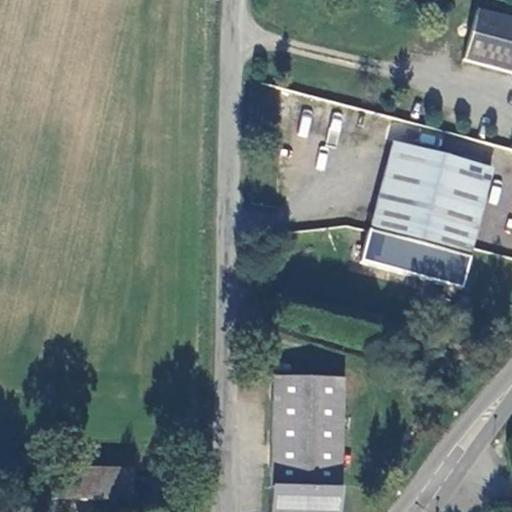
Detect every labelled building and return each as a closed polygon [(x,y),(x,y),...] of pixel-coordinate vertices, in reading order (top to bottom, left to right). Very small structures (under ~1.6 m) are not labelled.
[(511,19),(481,11),(466,59),(511,72),(511,19)] [(490,172),(396,144),(363,259),(456,287),(490,172)] [(268,376),(267,491),(340,491),(341,377),(268,376)] [(130,488),(132,458),(67,453),(64,483),(130,488)] [(340,511),(340,491),(267,491),(266,511),(340,511)]
